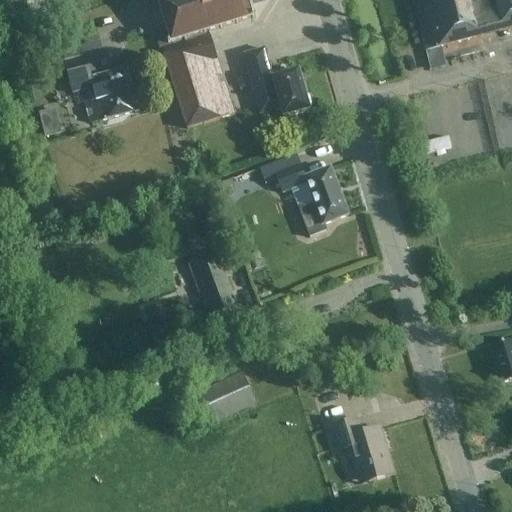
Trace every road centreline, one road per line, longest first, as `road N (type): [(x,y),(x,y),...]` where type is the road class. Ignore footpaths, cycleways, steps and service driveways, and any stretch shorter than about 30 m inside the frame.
road 1 (tertiary): [(472,511),(325,0)]
road 2 (residential): [(187,191),(145,0)]
